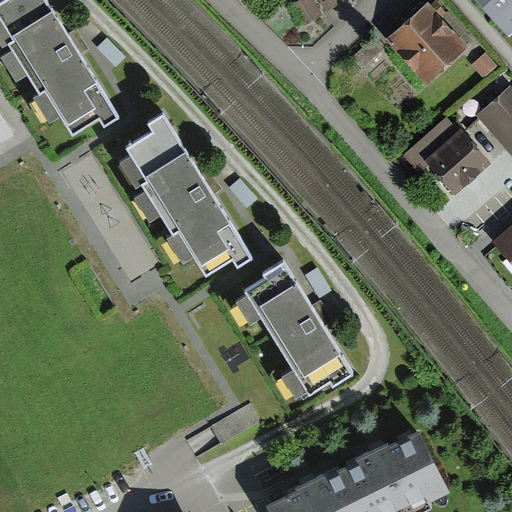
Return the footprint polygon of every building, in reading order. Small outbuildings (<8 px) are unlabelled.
[(119,113),(49,0),(11,0),(0,7),(0,10),(74,131),(99,116),(103,123),(119,113)] [(323,16),(314,0),(298,0),(293,3),(304,25),(323,16)] [(346,2),(345,0),(319,0),(327,12),(346,2)] [(511,0),(477,0),(510,38),(511,36),(511,0)] [(471,47),(429,1),(387,38),(428,88),(471,47)] [(128,57),(107,38),(97,48),(117,68),(128,57)] [(387,55),(371,40),(351,61),(367,75),(387,55)] [(498,66),(486,53),(472,66),(485,78),(498,66)] [(511,87),(479,116),(511,153),(511,87)] [(0,101),(0,142),(14,137),(1,101),(0,101)] [(250,254),(163,113),(149,121),(154,129),(129,145),(205,268),(232,252),(238,261),(250,254)] [(492,163),(447,116),(412,148),(456,195),(492,163)] [(259,198),(241,178),(230,187),(247,208),(259,198)] [(511,225),(493,242),(511,262),(511,225)] [(356,375),(285,261),(266,273),(269,278),(250,290),(314,393),(335,380),(339,386),(356,375)] [(333,289),(318,267),(306,275),(321,297),(333,289)] [(425,511),(453,499),(423,435),(273,505),(276,511),(425,511)]
